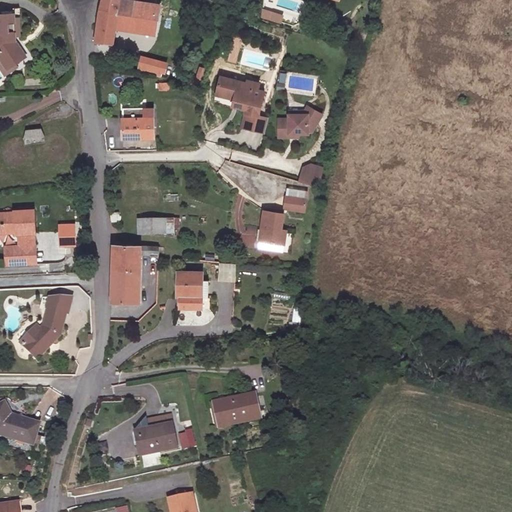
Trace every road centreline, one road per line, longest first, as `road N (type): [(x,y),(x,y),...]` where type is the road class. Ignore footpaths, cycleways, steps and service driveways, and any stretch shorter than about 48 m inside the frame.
road 1 (unclassified): [(49,511),(101,332),(80,16)]
road 2 (unknown): [(52,490),(196,466)]
road 3 (track): [(92,160),(213,155)]
road 4 (unknown): [(93,361),(156,322),(202,319)]
